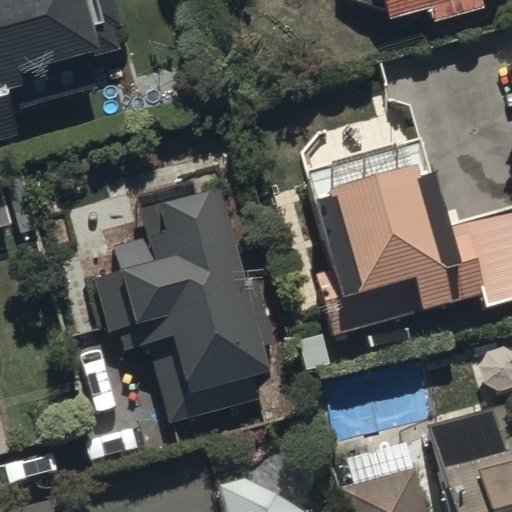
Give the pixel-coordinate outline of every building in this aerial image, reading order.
[(0,0),(0,150),(16,147),(12,131),(97,107),(89,80),(127,69),(107,0),(0,0)] [(377,0),(386,31),(432,19),(435,31),(482,19),(479,8),(508,0),(377,0)] [(322,138),(302,164),(332,277),(315,282),(331,343),(481,304),(484,317),(511,309),(511,213),(446,230),(424,147),(393,155),(384,122),(322,138)] [(0,238),(11,236),(0,193),(0,238)] [(162,237),(143,243),(144,246),(112,256),(120,281),(87,291),(103,344),(115,340),(121,359),(142,352),(168,434),(255,407),(251,395),(270,389),(260,357),(273,353),(253,288),(241,292),(214,205),(157,222),(162,237)] [(511,511),(511,416),(427,439),(447,511),(511,511)] [(423,511),(414,478),(340,499),(343,511),(423,511)] [(296,511),(240,481),(215,488),(221,511),(296,511)]
